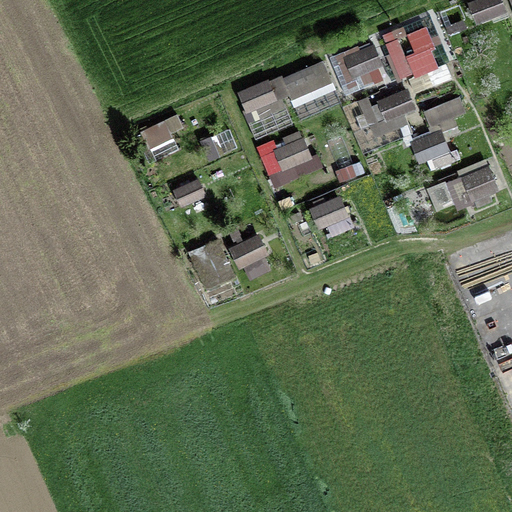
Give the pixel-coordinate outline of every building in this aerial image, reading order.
[(499,0),(480,0),(471,4),(478,20),(504,10),(499,0)] [(383,29),(399,77),(430,67),(434,79),(447,75),(428,21),(402,29),(400,23),(383,29)] [(372,47),(347,57),(353,74),(379,64),(372,47)] [(293,102),(336,84),(324,55),(280,73),(293,102)] [(241,93),(248,109),(274,98),(267,82),(241,93)] [(295,102),(299,113),(341,99),(337,88),(295,102)] [(407,90),(381,101),(388,118),(414,107),(407,90)] [(431,122),(467,107),(460,91),(424,105),(431,122)] [(143,132),(149,145),(170,136),(163,122),(143,132)] [(440,132),(414,142),(421,159),(447,149),(440,132)] [(303,139),(277,150),(284,166),(309,156),(303,139)] [(487,168),(464,177),(472,198),(496,188),(487,168)] [(198,180),(175,190),(181,204),(204,193),(198,180)] [(338,198),(313,209),(320,225),(345,214),(338,198)] [(188,247),(206,286),(236,272),(218,233),(188,247)] [(258,236),(232,248),(240,265),(266,253),(258,236)]
